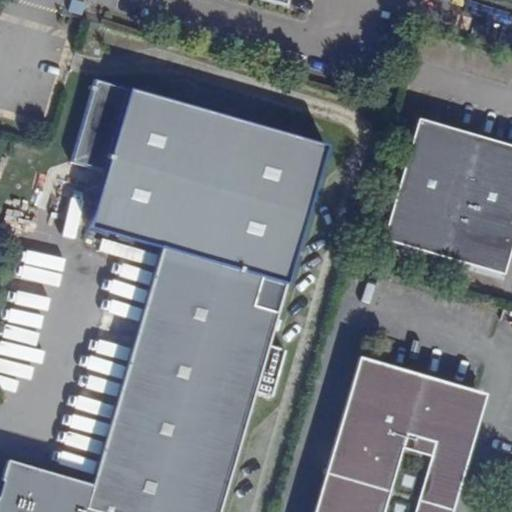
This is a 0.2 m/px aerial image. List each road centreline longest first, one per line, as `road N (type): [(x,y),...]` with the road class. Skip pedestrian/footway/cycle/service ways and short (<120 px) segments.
road 1 (unknown): [(470,511),(466,502),(496,392),(495,357),(484,344),(380,307),(354,317),(295,511)]
road 2 (unknown): [(0,428),(17,426),(31,411),(80,248)]
